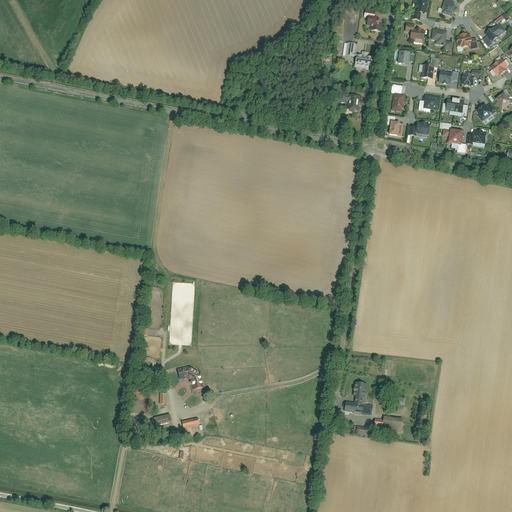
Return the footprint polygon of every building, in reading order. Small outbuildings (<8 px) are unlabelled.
[(426,13),(427,1),(422,0),(414,0),(413,12),(420,12),(426,13)] [(441,14),(451,17),(455,6),(452,5),(454,2),(447,0),(444,0),(441,10),(443,11),(441,14)] [(363,17),(366,18),(365,25),(369,26),(370,27),(370,30),(381,32),(382,25),(377,17),(374,17),(374,12),(365,10),(363,17)] [(495,21),(497,25),(500,23),(508,17),(505,14),(495,21)] [(487,37),(491,43),(506,32),(500,23),(497,25),(485,34),(487,37)] [(404,31),(411,32),(411,29),(413,29),(413,25),(405,24),(404,31)] [(422,42),(424,31),(413,29),(411,29),(411,32),(410,40),(422,42)] [(447,32),(433,30),(431,40),(436,41),(435,45),(444,46),(443,50),(452,51),(454,42),(446,41),(447,32)] [(456,37),(458,49),(469,47),(472,46),(471,39),(470,34),(467,35),(467,33),(459,35),(459,36),(456,37)] [(491,43),(487,37),(482,40),(488,48),(493,45),(491,43)] [(476,38),(471,39),(472,46),(469,47),(469,50),(478,49),(476,38)] [(357,54),(354,54),(356,44),(345,43),(343,56),(356,58),(357,54)] [(371,57),(367,56),(368,53),(361,52),(361,55),(357,54),(356,58),(355,67),(369,70),(371,57)] [(397,64),(407,66),(408,62),(409,54),(409,53),(398,52),(397,64)] [(430,59),(429,66),(434,67),(433,68),(437,69),(439,60),(435,59),(430,59)] [(506,69),(508,68),(501,59),(490,68),(497,77),(498,76),(499,77),(507,70),(506,69)] [(421,78),(432,80),(433,68),(434,67),(429,66),(422,65),(421,78)] [(471,75),(471,76),(474,76),(474,78),(478,78),(478,81),(483,81),(484,71),(472,70),(471,75)] [(438,83),(451,85),(451,82),(452,73),(439,71),(438,83)] [(470,85),(473,86),(474,78),(474,76),(471,76),(471,75),(466,74),(465,75),(462,75),(461,84),(464,85),(464,86),(470,87),(470,85)] [(394,93),(404,95),(405,87),(390,85),(389,93),(394,93)] [(504,93),(508,99),(511,97),(506,90),(503,92),(504,93)] [(348,93),(339,92),(338,102),(347,103),(348,95),(348,93)] [(394,93),(391,111),(400,112),(401,108),(403,109),(403,105),(405,105),(406,100),(404,100),(405,95),(404,95),(394,93)] [(504,93),(495,100),(503,110),(511,103),(508,99),(504,93)] [(354,111),(357,111),(358,106),(362,106),(362,109),(365,109),(367,98),(364,97),(363,101),(359,101),(359,97),(348,95),(347,103),(346,110),(349,110),(349,111),(351,112),(352,112),(354,111)] [(424,102),(423,109),(438,111),(440,97),(425,95),(424,102)] [(447,105),(446,111),(462,113),(463,105),(464,102),(447,100),(447,105)] [(490,103),(486,107),(491,114),(492,115),(496,112),(490,103)] [(475,112),(482,121),(491,114),(486,107),(484,105),(481,107),(481,106),(477,109),(478,110),(475,112)] [(401,137),(403,124),(394,122),(389,122),(387,136),(401,137)] [(415,134),(428,135),(429,124),(417,122),(416,128),(415,134)] [(448,137),(447,144),(458,145),(461,146),(462,144),(463,132),(451,130),(449,130),(443,130),(442,136),(448,137)] [(485,146),(487,133),(474,131),(473,135),(472,144),(485,146)] [(467,145),(462,144),(461,146),(458,145),(456,155),(465,156),(467,145)] [(146,374),(149,374),(151,373),(154,371),(155,368),(155,365),(154,363),(153,360),(150,359),(148,358),(145,358),(142,359),(140,361),(139,364),(139,366),(139,369),(141,372),(143,373),(146,374)] [(188,368),(177,370),(179,380),(185,378),(190,381),(192,388),(202,386),(200,375),(188,368)] [(149,384),(134,383),(131,413),(146,414),(149,384)] [(355,397),(354,404),(365,405),(367,384),(354,383),(353,397),(355,397)] [(354,404),(346,403),(345,413),(371,416),(372,406),(365,405),(354,404)] [(169,416),(153,420),(155,431),(172,427),(169,416)] [(402,419),(383,417),(383,420),(382,427),(381,436),(400,438),(402,419)] [(196,419),(181,422),(183,429),(198,426),(196,419)] [(369,426),(352,424),(351,433),(368,435),(369,426)]
